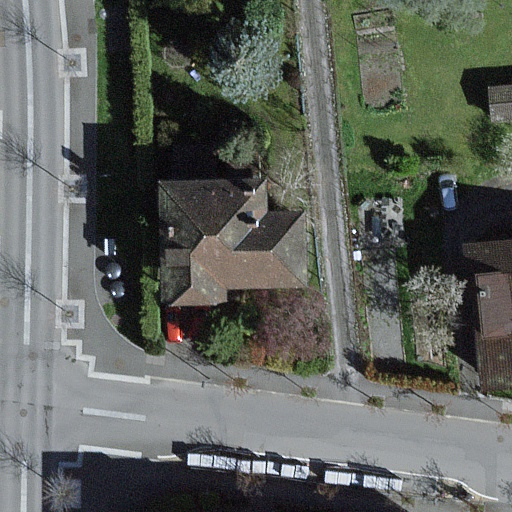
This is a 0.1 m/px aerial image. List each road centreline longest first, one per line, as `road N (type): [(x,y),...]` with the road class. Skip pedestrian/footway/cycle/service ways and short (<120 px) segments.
road 1 (residential): [(511,459),(29,401)]
road 2 (residential): [(29,0),(39,79),(29,401)]
